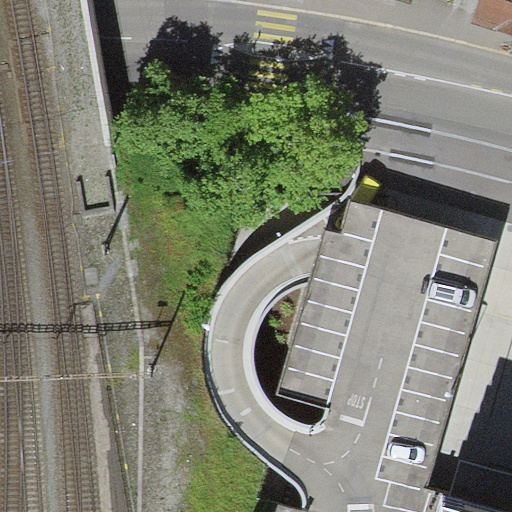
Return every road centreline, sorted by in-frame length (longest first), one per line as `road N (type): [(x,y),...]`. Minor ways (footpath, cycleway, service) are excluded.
road 1 (residential): [(511,100),(201,42)]
road 2 (residential): [(201,42),(0,37)]
